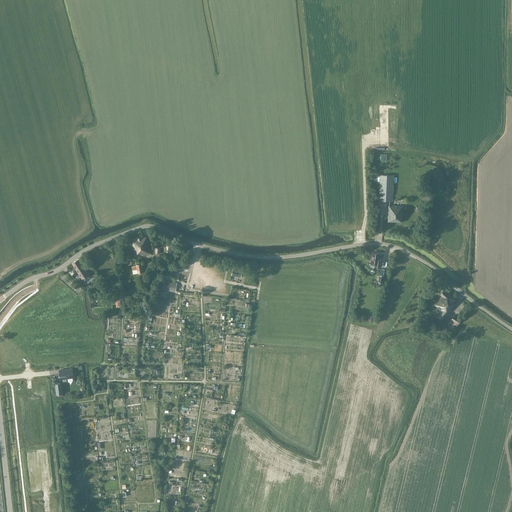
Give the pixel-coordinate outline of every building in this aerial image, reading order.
[(397,152),(378,152),(378,161),(382,161),(382,165),(396,165),(397,152)] [(379,175),(378,201),(392,201),(393,175),(379,175)] [(392,206),(388,206),(388,221),(402,222),(403,206),(392,205),(392,206)] [(143,237),(131,239),(135,257),(151,253),(147,237),(143,237)] [(375,253),(372,252),(371,263),(375,264),(374,266),(380,267),(381,260),(378,260),(379,253),(378,253),(375,252),(375,253)] [(79,259),(72,263),(82,279),(83,278),(85,281),(90,278),(88,275),(88,274),(81,263),(83,262),(81,259),(79,260),(79,259)] [(143,272),(142,263),(136,265),(136,266),(131,266),(133,274),(143,272)] [(175,292),(176,291),(177,283),(165,281),(163,290),(175,292)] [(442,319),(456,303),(454,301),(455,300),(451,296),(444,290),(440,294),(441,296),(442,296),(435,304),(442,311),(438,315),(442,319)] [(457,324),(461,319),(454,315),(451,320),(449,323),(455,327),(457,324)] [(122,352),(126,352),(126,357),(130,357),(129,360),(132,360),(132,352),(134,352),(134,345),(122,345),(122,352)] [(0,358),(3,361),(9,356),(0,347),(0,358)] [(13,357),(18,352),(12,347),(8,352),(13,357)] [(57,370),(58,379),(71,378),(70,369),(57,370)]
